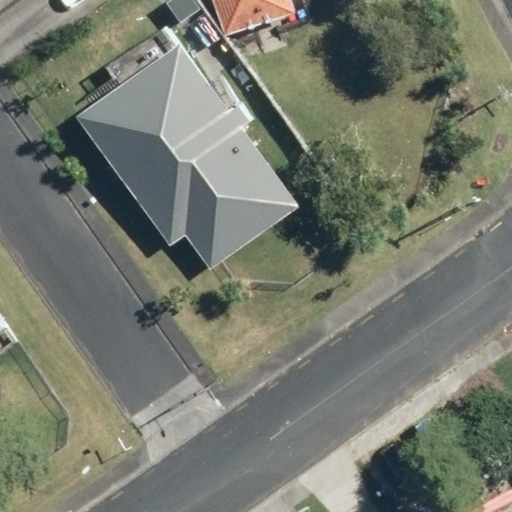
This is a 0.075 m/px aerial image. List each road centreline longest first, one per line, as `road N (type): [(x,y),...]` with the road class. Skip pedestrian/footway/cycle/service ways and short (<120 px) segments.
road 1 (residential): [(0,154),(219,473)]
road 2 (residential): [(219,473),(511,265)]
